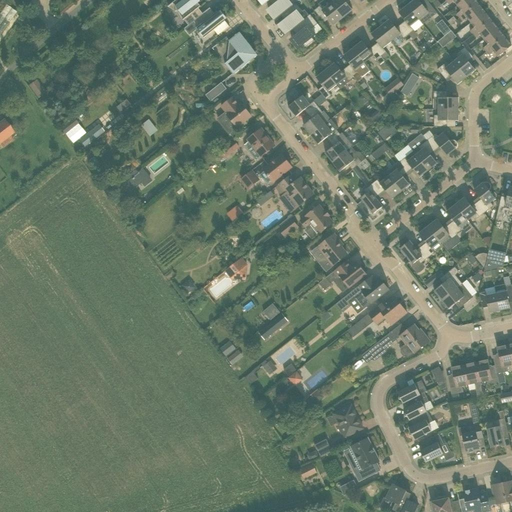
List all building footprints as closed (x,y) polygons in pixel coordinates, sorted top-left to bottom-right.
[(176,0),(169,6),(168,7),(172,9),(180,13),(179,13),(180,14),(183,19),(183,20),(184,19),(188,25),(203,14),(203,13),(198,8),(201,6),(198,2),(200,1),(199,0),(176,0)] [(293,5),(292,5),(288,0),(269,0),(275,8),(269,13),(275,20),(281,15),(293,5)] [(334,25),(343,17),(332,3),(329,0),(323,0),(318,4),(320,6),(314,10),(322,20),(327,16),(334,25)] [(335,0),(332,3),(343,17),(352,10),(345,2),(347,0),(335,0)] [(437,13),(435,10),(429,2),(424,6),(418,0),(414,0),(408,5),(423,24),(437,13)] [(459,18),(479,3),(476,0),(464,0),(457,6),(461,11),(456,14),(459,18)] [(286,34),(292,29),(304,20),(304,19),(300,14),(303,12),(295,2),(292,5),(293,5),(281,15),(287,22),(281,27),(286,34)] [(482,6),(479,3),(459,18),(463,22),(467,18),(471,23),(485,12),(481,7),(482,6)] [(406,21),(401,24),(409,34),(414,30),(414,31),(423,24),(408,5),(399,12),(406,21)] [(203,14),(188,25),(186,27),(186,28),(194,22),(198,27),(196,28),(204,38),(217,27),(222,33),(230,27),(225,20),(227,18),(221,11),(219,13),(218,11),(215,14),(210,8),(203,13),(203,14)] [(470,31),(473,35),(492,20),(489,16),(488,17),(485,12),(471,23),(475,28),(470,31)] [(310,14),(304,19),(304,20),(292,29),(298,37),(292,42),(298,49),(304,44),(306,47),(314,41),(312,38),(316,34),(311,29),(318,24),(310,14)] [(403,43),(404,38),(409,34),(401,24),(396,28),(390,20),(389,20),(381,27),(392,41),(395,45),(399,45),(403,43)] [(495,23),(492,20),(473,35),(476,39),(481,35),(484,40),(498,29),(494,24),(495,23)] [(378,42),(373,46),(381,56),(386,52),(383,48),(392,41),(381,27),(372,34),(371,34),(378,42)] [(484,48),(487,52),(506,37),(503,33),(502,34),(498,29),(484,40),(488,44),(484,48)] [(452,31),(438,42),(443,48),(457,37),(452,31)] [(225,64),(233,74),(233,75),(258,55),(240,32),(229,41),(238,53),(225,64)] [(506,37),(487,52),(489,55),(494,52),(498,57),(511,46),(508,41),(508,40),(506,37)] [(362,42),(353,49),(364,63),(373,56),(380,65),(385,61),(381,56),(373,46),(369,50),(362,41),(362,42)] [(459,58),(454,61),(467,77),(476,70),(468,61),(473,57),(465,47),(456,54),(459,58)] [(364,63),(353,49),(352,49),(351,48),(344,54),(345,55),(344,56),(344,55),(344,56),(351,64),(346,68),(354,78),(358,82),(362,79),(361,77),(370,70),(364,63)] [(467,77),(454,61),(450,65),(447,62),(438,69),(446,79),(451,75),(458,84),(467,77)] [(326,70),(337,84),(340,89),(354,78),(346,68),(342,71),(335,63),(334,63),(334,64),(326,70)] [(328,91),(337,84),(326,70),(317,77),(316,78),(323,86),(319,90),(326,99),(332,95),(328,91)] [(407,80),(414,85),(419,77),(412,73),(407,80)] [(227,89),(222,82),(206,95),(211,101),(227,89)] [(39,84),(32,90),(38,99),(46,93),(39,84)] [(392,99),(397,95),(392,89),(387,92),(392,99)] [(434,109),(439,109),(458,109),(458,98),(447,98),(447,92),(434,92),(434,109)] [(308,115),(318,107),(315,102),(310,105),(303,96),(296,101),(296,100),(295,100),(294,99),(293,99),(292,99),(291,99),(290,100),(289,101),(288,102),(288,103),(288,104),(288,105),(288,106),(289,107),(296,116),(296,117),(305,110),(308,115)] [(227,115),(232,120),(224,126),(230,134),(229,134),(229,135),(238,128),(238,129),(246,123),(245,121),(251,116),(241,104),(240,105),(234,97),(222,106),(228,114),(227,115)] [(121,113),(131,106),(126,99),(116,107),(121,113)] [(318,107),(308,115),(312,119),(304,126),(304,127),(304,126),(311,135),(325,124),(318,115),(322,112),(318,107)] [(458,121),(458,109),(439,109),(439,115),(434,115),(434,127),(447,127),(447,121),(458,121)] [(13,140),(10,135),(14,132),(5,119),(0,123),(0,143),(3,148),(13,140)] [(150,135),(157,129),(148,119),(141,125),(150,135)] [(330,142),(340,134),(336,130),(338,128),(331,119),(325,124),(311,135),(318,144),(327,138),(330,142)] [(75,126),(70,120),(60,128),(65,134),(75,126)] [(99,125),(79,140),(85,148),(105,132),(99,125)] [(256,160),(261,156),(261,157),(275,146),(261,129),(248,139),(253,146),(248,150),(256,160)] [(447,156),(456,149),(457,147),(458,146),(458,145),(458,143),(457,142),(456,141),(454,140),(453,140),(452,140),(451,141),(450,141),(444,133),(439,137),(436,133),(427,140),(435,150),(440,147),(447,156)] [(340,134),(330,142),(334,147),(325,153),(326,154),(333,162),(347,151),(340,142),(344,139),(340,134)] [(220,152),(224,157),(225,158),(239,147),(234,140),(220,152)] [(435,150),(427,140),(413,151),(428,170),(437,163),(430,154),(435,150)] [(385,143),(372,153),(376,159),(389,149),(385,143)] [(347,151),(333,162),(340,171),(340,172),(348,165),(352,170),(366,158),(361,152),(356,151),(352,147),(347,151)] [(400,162),(408,172),(412,168),(420,177),(428,170),(413,151),(400,162)] [(264,170),(265,171),(260,175),(267,184),(272,180),(273,182),(292,167),(282,155),(264,170)] [(408,172),(400,162),(391,169),(394,173),(389,176),(401,192),(410,185),(403,176),(408,172)] [(249,188),(257,182),(259,180),(252,171),(241,179),(249,188)] [(143,181),(138,174),(123,186),(129,193),(140,184),(143,181)] [(299,206),(314,194),(300,178),(296,182),(291,175),(276,187),(283,196),(288,192),(299,206)] [(401,192),(389,176),(384,180),(381,177),(372,184),(380,194),(385,190),(392,199),(401,192)] [(485,182),(483,183),(474,190),(481,199),(477,203),(484,212),(493,205),(490,202),(495,198),(489,190),(490,189),(491,188),(491,187),(491,186),(490,184),(490,183),(489,182),(487,182),(486,182),(485,182)] [(376,198),(380,194),(372,184),(363,191),(366,194),(361,198),(373,214),(383,207),(376,198)] [(505,210),(511,211),(511,187),(510,187),(507,198),(501,196),(499,209),(496,219),(502,220),(505,210)] [(468,220),(472,217),(473,216),(475,220),(484,212),(477,203),(472,207),(465,198),(456,205),(468,220)] [(238,204),(227,213),(233,221),(244,212),(238,204)] [(301,221),(306,227),(307,228),(305,230),(312,239),(320,234),(333,223),(328,216),(329,215),(326,211),(325,212),(320,205),(306,216),(306,217),(301,221)] [(460,238),(465,235),(464,233),(472,226),(468,220),(456,205),(447,212),(454,221),(449,225),(457,235),(460,238)] [(298,227),(292,220),(292,219),(279,229),(285,237),(298,227)] [(428,226),(441,242),(445,238),(448,242),(457,235),(449,225),(444,228),(437,219),(428,226)] [(430,256),(439,249),(443,245),(441,242),(428,226),(420,234),(427,242),(422,246),(430,256)] [(340,241),(334,234),(317,247),(325,257),(326,255),(334,265),(347,255),(338,243),(340,241)] [(412,266),(417,273),(420,272),(423,269),(425,266),(422,262),(430,256),(422,246),(417,250),(410,241),(401,248),(413,264),(412,266)] [(503,267),(506,254),(489,250),(488,254),(485,269),(484,272),(503,267)] [(475,257),(485,269),(488,254),(483,253),(478,255),(475,257)] [(472,254),(467,258),(472,264),(477,261),(472,254)] [(242,258),(227,269),(233,277),(248,265),(242,258)] [(348,261),(338,268),(333,272),(338,277),(340,276),(344,282),(347,280),(351,285),(349,288),(366,274),(356,262),(352,266),(348,261)] [(455,267),(450,271),(440,279),(444,284),(435,291),(442,300),(457,288),(462,284),(456,275),(459,272),(455,267)] [(440,269),(425,282),(430,287),(444,274),(440,269)] [(478,272),(471,277),(475,282),(482,277),(478,272)] [(372,276),(359,286),(368,297),(370,295),(374,301),(389,289),(380,278),(376,281),(372,276)] [(332,284),(326,277),(319,283),(325,290),(332,284)] [(463,283),(472,293),(476,290),(467,279),(463,283)] [(507,291),(496,294),(500,310),(510,308),(509,302),(511,301),(511,288),(511,285),(505,286),(507,291)] [(457,288),(442,300),(449,309),(458,302),(462,307),(472,299),(464,290),(461,292),(457,288)] [(485,291),(479,293),(481,303),(483,308),(488,307),(490,313),(500,310),(496,294),(486,296),(485,291)] [(355,298),(351,292),(336,304),(343,312),(352,305),(349,302),(355,298)] [(387,300),(375,309),(367,315),(371,321),(373,319),(378,326),(387,319),(392,325),(407,312),(397,300),(391,305),(387,300)] [(271,319),(281,311),(274,303),(264,310),(271,319)] [(360,321),(348,330),(353,337),(365,328),(360,321)] [(277,331),(271,324),(260,333),(265,340),(277,331)] [(408,357),(415,351),(416,352),(430,341),(425,335),(424,337),(414,325),(400,336),(406,343),(401,347),(401,353),(404,356),(408,357)] [(378,342),(384,350),(398,338),(392,331),(378,342)] [(495,364),(496,366),(497,374),(509,371),(507,366),(511,364),(511,355),(510,345),(497,348),(501,363),(495,364)] [(231,353),(225,346),(221,349),(226,357),(231,353)] [(237,360),(243,356),(239,350),(233,354),(237,360)] [(367,363),(371,360),(374,358),(368,350),(361,356),(367,363)] [(252,370),(253,370),(255,373),(268,362),(266,359),(252,370)] [(496,366),(490,368),(488,360),(476,363),(480,382),(487,380),(488,386),(500,384),(498,377),(497,374),(496,366)] [(475,363),(464,365),(467,385),(474,383),(477,394),(483,393),(480,382),(476,363),(475,363),(475,361),(474,361),(475,363)] [(293,363),(284,368),(288,375),(296,370),(293,363)] [(464,365),(452,368),(456,386),(450,388),(452,394),(463,392),(462,386),(467,385),(464,365)] [(443,371),(441,372),(439,368),(432,371),(439,385),(446,382),(443,371)] [(295,385),(304,379),(297,370),(289,376),(295,385)] [(282,394),(294,385),(289,378),(277,387),(282,394)] [(422,380),(415,384),(398,393),(400,396),(399,399),(401,400),(403,403),(408,401),(424,392),(427,391),(422,380)] [(311,396),(318,403),(325,396),(318,389),(311,396)] [(430,401),(429,402),(424,392),(408,401),(411,406),(404,410),(406,413),(405,416),(408,417),(410,420),(412,419),(427,410),(433,407),(430,401)] [(509,392),(501,394),(503,403),(511,401),(509,392)] [(341,408),(335,411),(335,413),(334,414),(340,426),(338,426),(342,434),(343,433),(346,437),(363,428),(351,405),(343,409),(341,408)] [(427,410),(412,419),(415,425),(409,428),(411,432),(410,435),(413,436),(415,440),(432,431),(428,424),(432,422),(427,410)] [(495,428),(487,429),(491,448),(504,445),(502,434),(508,433),(505,418),(493,421),(495,428)] [(484,438),(480,424),(459,429),(461,435),(463,435),(467,453),(468,455),(475,453),(474,451),(480,450),(477,439),(484,438)] [(439,433),(423,441),(426,448),(421,451),(422,455),(422,458),(424,458),(426,462),(443,454),(440,446),(444,444),(439,433)] [(362,469),(355,472),(359,481),(380,470),(377,463),(380,461),(368,438),(351,447),(362,469)] [(329,444),(317,450),(320,456),(332,450),(329,444)] [(314,463),(301,467),(304,477),(317,473),(314,463)] [(344,496),(358,489),(354,480),(340,487),(344,496)] [(492,485),(493,488),(491,489),(493,495),(494,494),(496,504),(511,500),(511,481),(492,485)] [(411,494),(407,492),(407,491),(393,484),(386,498),(392,502),(389,508),(397,511),(415,511),(419,505),(408,500),(410,496),(411,494)] [(481,503),(478,488),(464,491),(465,499),(460,500),(463,511),(465,511),(486,511),(491,511),(489,501),(481,503)] [(445,499),(445,497),(443,497),(441,497),(439,497),(437,498),(435,499),(435,501),(432,502),(433,506),(431,507),(431,511),(460,511),(458,501),(450,503),(449,498),(445,499)]
